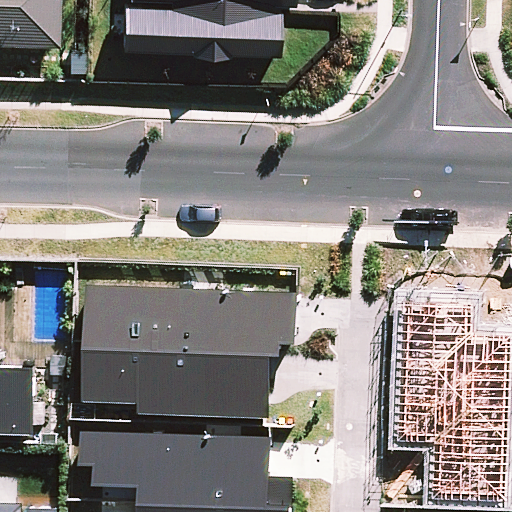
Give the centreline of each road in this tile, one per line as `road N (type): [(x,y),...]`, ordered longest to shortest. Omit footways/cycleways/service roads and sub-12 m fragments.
road 1 (residential): [(0,170),(429,182)]
road 2 (residential): [(436,0),(429,182)]
road 3 (residential): [(360,339),(366,511)]
